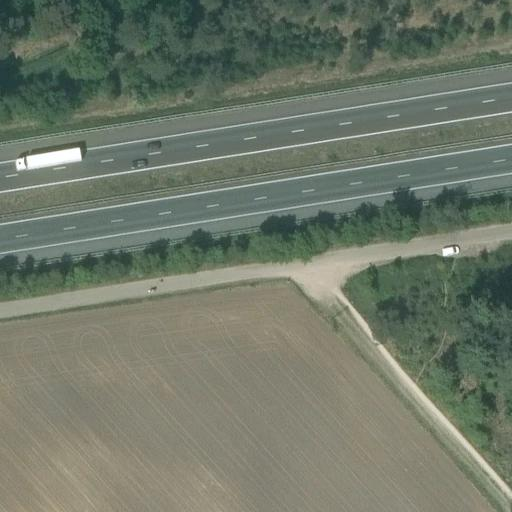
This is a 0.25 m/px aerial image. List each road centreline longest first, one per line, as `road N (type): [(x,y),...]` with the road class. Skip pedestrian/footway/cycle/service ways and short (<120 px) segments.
road 1 (unclassified): [(0,311),(511,230)]
road 2 (motorway): [(511,98),(0,178)]
road 3 (motorway): [(0,240),(511,160)]
road 4 (track): [(509,511),(319,295),(303,264)]
